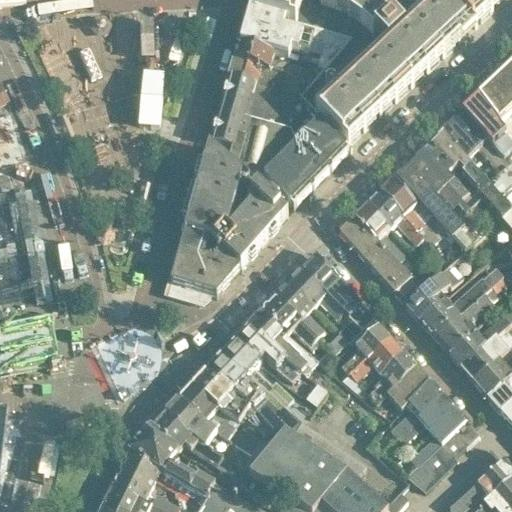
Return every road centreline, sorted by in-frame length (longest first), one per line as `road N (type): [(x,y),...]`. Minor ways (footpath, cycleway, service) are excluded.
road 1 (unclassified): [(312,227),(511,446)]
road 2 (residential): [(312,227),(511,38)]
road 3 (tertiary): [(41,366),(32,258),(0,138)]
road 4 (unclassified): [(0,10),(197,0)]
road 5 (residential): [(41,395),(142,394),(179,374),(203,344)]
road 6 (residential): [(203,344),(147,368),(41,366)]
road 7 (residential): [(203,344),(312,227)]
